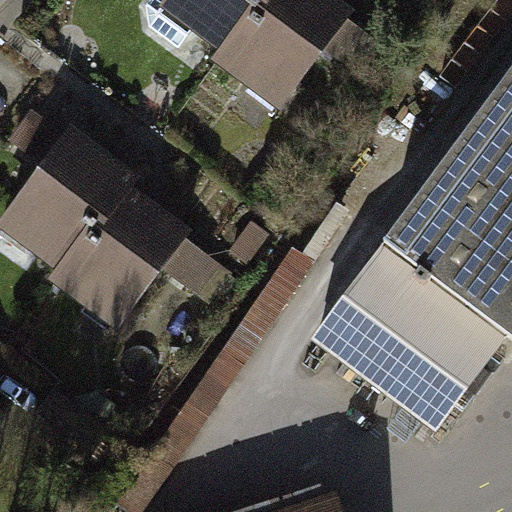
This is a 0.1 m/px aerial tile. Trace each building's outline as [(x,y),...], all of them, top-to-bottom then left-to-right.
[(164,0),(149,20),(213,68),(263,0),(164,0)] [(345,83),(372,47),(308,0),(263,0),(213,68),(203,80),(269,129),(318,64),(345,83)] [(511,88),(322,346),(439,432),(510,335),(511,336),(511,88)] [(0,224),(0,243),(54,284),(121,195),(127,187),(36,119),(8,157),(35,177),(0,224)] [(196,303),(221,269),(121,195),(54,284),(45,296),(111,345),(161,278),(196,303)] [(86,481),(111,442),(65,412),(40,451),(86,481)]
